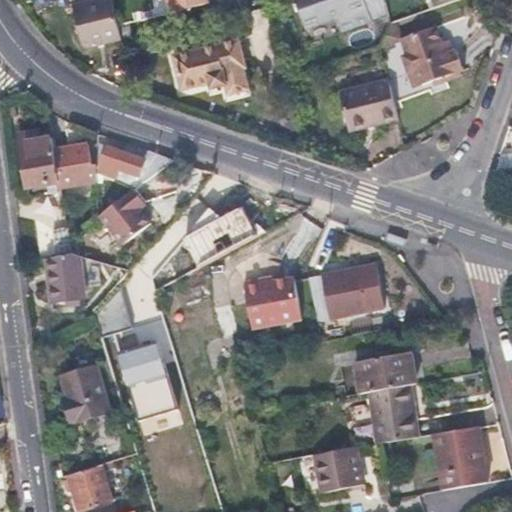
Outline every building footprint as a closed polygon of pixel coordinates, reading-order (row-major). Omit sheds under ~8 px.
[(72,4),(77,24),(82,44),(95,40),(97,45),(122,39),(112,0),(86,0),(72,3),(72,4)] [(164,0),(168,14),(204,4),(203,0),(164,0)] [(293,0),(293,1),(290,2),(292,10),(296,9),(302,28),(334,18),(338,28),(368,19),(367,17),(387,10),(383,0),(293,0)] [(452,0),(421,0),(424,10),(452,0)] [(394,20),(390,22),(375,46),(398,38),(394,20)] [(416,86),(427,83),(438,80),(439,84),(457,78),(456,72),(459,71),(449,41),(439,44),(433,26),(398,38),(403,57),(399,59),(403,73),(411,70),(416,86)] [(236,39),(172,55),(181,90),(209,83),(210,89),(223,86),(226,96),(246,90),(241,68),(243,68),(236,39)] [(408,89),(416,86),(411,70),(403,73),(408,89)] [(344,132),(355,129),(367,127),(365,121),(378,119),(378,122),(393,118),(384,82),(335,92),(344,132)] [(59,180),(54,150),(51,136),(40,138),(39,130),(17,133),(27,187),(59,180)] [(89,144),(54,150),(59,180),(60,187),(96,181),(96,165),(92,166),(89,144)] [(96,170),(106,173),(116,176),(118,169),(138,175),(144,159),(105,146),(96,170)] [(28,197),(61,192),(60,187),(59,180),(27,187),(28,197)] [(138,203),(128,192),(96,216),(121,245),(147,222),(141,214),(134,207),(138,203)] [(144,211),(138,203),(134,207),(141,214),(144,211)] [(61,255),(71,253),(69,237),(67,226),(56,228),(61,255)] [(78,255),(71,253),(61,255),(47,258),(54,300),(85,294),(78,255)] [(315,321),(348,313),(381,305),(371,261),(306,276),(315,321)] [(99,331),(112,316),(149,275),(133,263),(89,312),(94,315),(99,331)] [(155,290),(149,275),(112,316),(120,329),(155,290)] [(242,281),(247,306),(252,331),(300,321),(290,276),(258,283),(257,278),(242,281)] [(220,333),(211,300),(173,312),(179,331),(190,327),(196,346),(180,351),(193,393),(218,385),(204,338),(220,333)] [(211,300),(220,333),(222,332),(212,300),(211,300)] [(120,329),(112,316),(99,331),(102,343),(125,384),(145,372),(120,329)] [(148,323),(132,328),(138,350),(155,346),(148,323)] [(368,392),(410,385),(411,385),(405,351),(356,360),(362,393),(368,392)] [(172,398),(179,396),(185,394),(174,356),(160,361),(172,398)] [(61,376),(65,390),(67,397),(69,403),(65,404),(71,424),(110,412),(96,365),(61,376)] [(418,438),(410,385),(368,392),(372,419),(377,446),(418,438)] [(445,490),(467,486),(489,482),(478,427),(434,435),(445,490)] [(128,436),(89,448),(93,462),(133,450),(128,436)] [(314,458),(317,477),(321,496),(364,488),(357,450),(314,458)] [(68,474),(74,492),(81,510),(114,498),(102,462),(68,474)]
